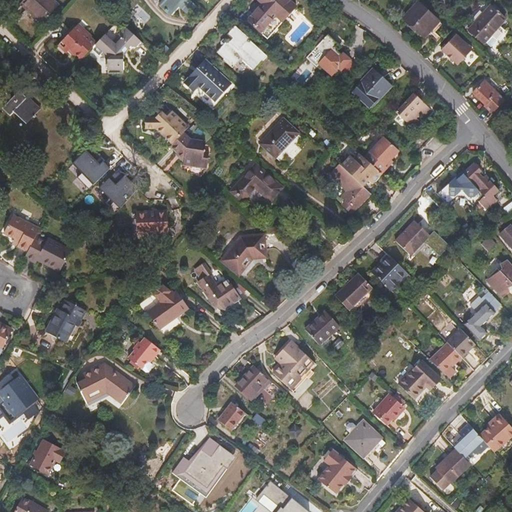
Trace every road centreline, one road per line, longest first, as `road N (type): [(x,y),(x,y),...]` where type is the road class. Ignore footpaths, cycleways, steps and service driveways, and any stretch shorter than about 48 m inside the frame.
road 1 (residential): [(474,128),(185,408)]
road 2 (residential): [(511,349),(364,511)]
road 3 (residential): [(474,128),(395,42),(339,0)]
road 4 (unclassified): [(233,0),(110,133)]
road 5 (residential): [(110,133),(0,29)]
